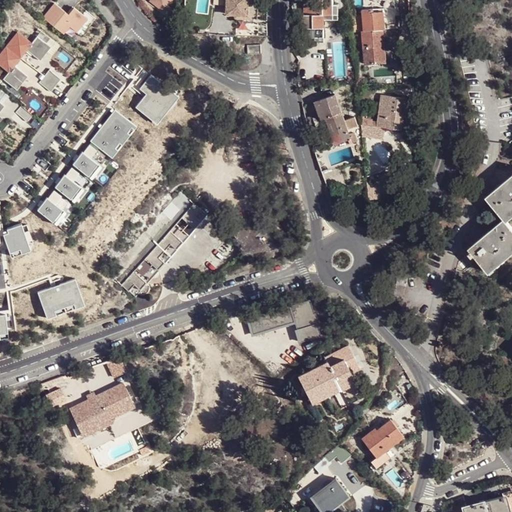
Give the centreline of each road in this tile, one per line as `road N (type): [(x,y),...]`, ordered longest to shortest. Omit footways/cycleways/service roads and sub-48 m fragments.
road 1 (residential): [(0,374),(283,277)]
road 2 (track): [(182,309),(213,378),(201,431),(106,482),(71,511)]
road 3 (residential): [(426,0),(451,137),(439,183),(400,233)]
road 4 (residential): [(0,188),(137,21)]
road 5 (residential): [(284,85),(235,81),(137,21)]
road 6 (residential): [(511,455),(499,429),(420,364)]
road 7 (residential): [(420,364),(511,455)]
road 8 (residential): [(420,364),(430,435),(419,487)]
